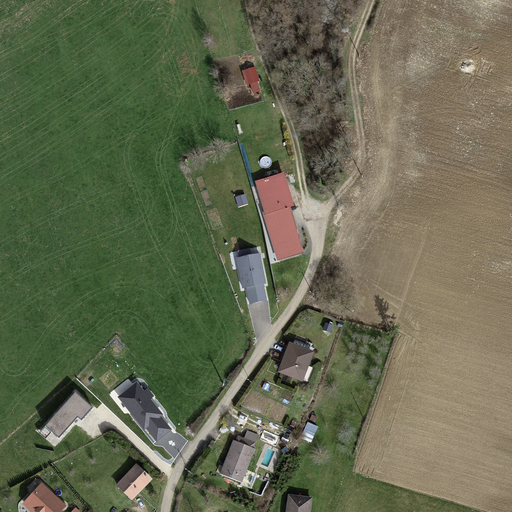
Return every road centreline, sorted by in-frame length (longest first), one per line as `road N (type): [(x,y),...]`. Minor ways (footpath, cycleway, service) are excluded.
road 1 (residential): [(162,511),(172,480),(289,307),(322,232)]
road 2 (track): [(368,0),(351,62),(357,166),(330,204),(322,232)]
